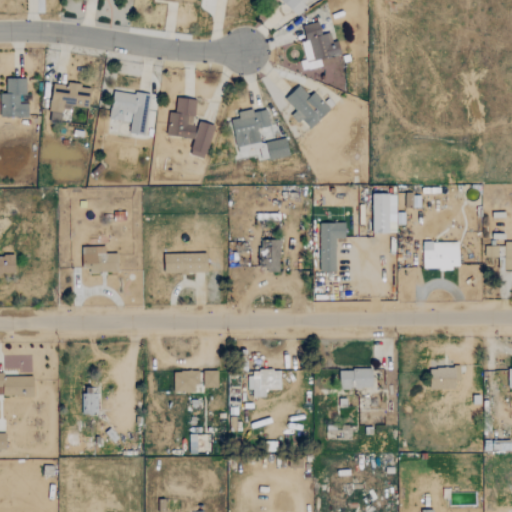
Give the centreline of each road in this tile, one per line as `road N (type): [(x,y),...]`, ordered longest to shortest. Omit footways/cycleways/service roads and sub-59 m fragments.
road 1 (residential): [(0,320),(511,313)]
road 2 (residential): [(0,31),(241,50)]
